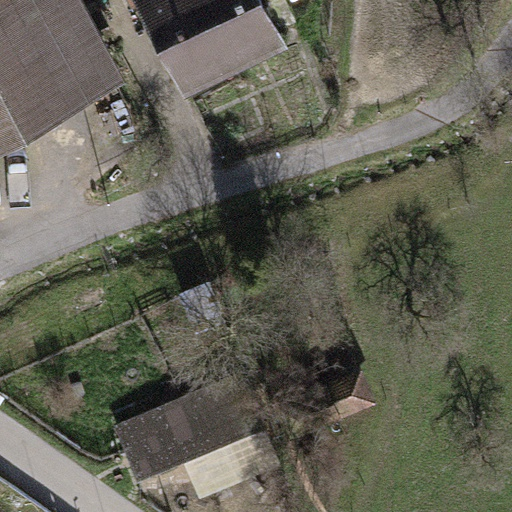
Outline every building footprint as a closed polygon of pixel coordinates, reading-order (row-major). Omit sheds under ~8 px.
[(0,0),(0,145),(126,79),(83,0),(0,0)] [(136,0),(185,95),(287,44),(264,0),(136,0)] [(210,281),(182,293),(201,337),(230,325),(210,281)] [(378,402),(363,368),(300,395),(314,430),(378,402)] [(244,370),(115,425),(138,478),(267,423),(244,370)]
